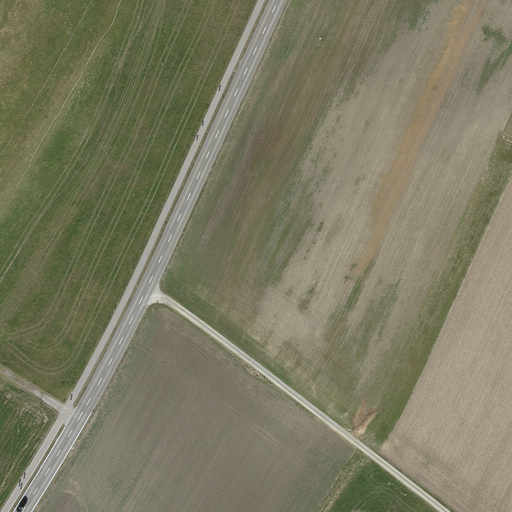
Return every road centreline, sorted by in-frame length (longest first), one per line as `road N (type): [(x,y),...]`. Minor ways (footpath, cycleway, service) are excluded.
road 1 (tertiary): [(279,0),(121,338),(22,511)]
road 2 (track): [(443,511),(163,295),(144,289)]
